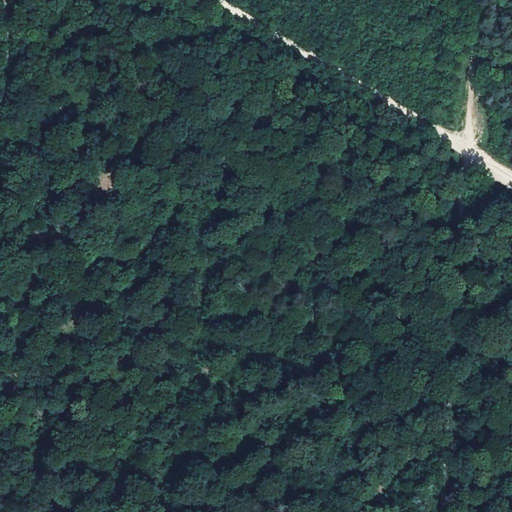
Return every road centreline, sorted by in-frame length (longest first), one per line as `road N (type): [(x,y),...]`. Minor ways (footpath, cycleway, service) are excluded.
road 1 (track): [(441,511),(473,0)]
road 2 (track): [(0,400),(11,115),(0,12)]
road 3 (track): [(511,178),(205,0)]
